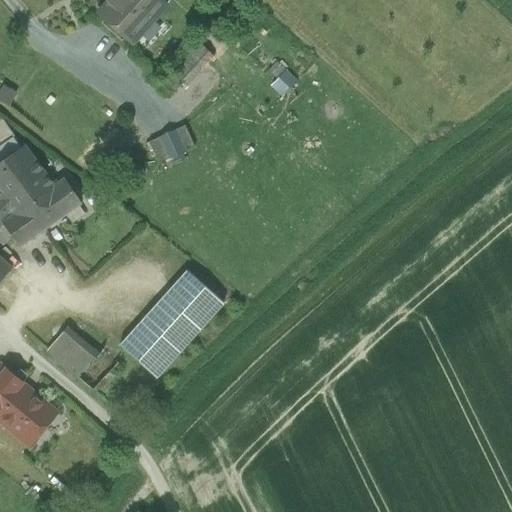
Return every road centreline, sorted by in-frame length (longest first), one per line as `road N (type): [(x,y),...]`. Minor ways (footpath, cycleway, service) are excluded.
road 1 (track): [(0,332),(129,438),(173,511)]
road 2 (track): [(2,334),(114,229)]
